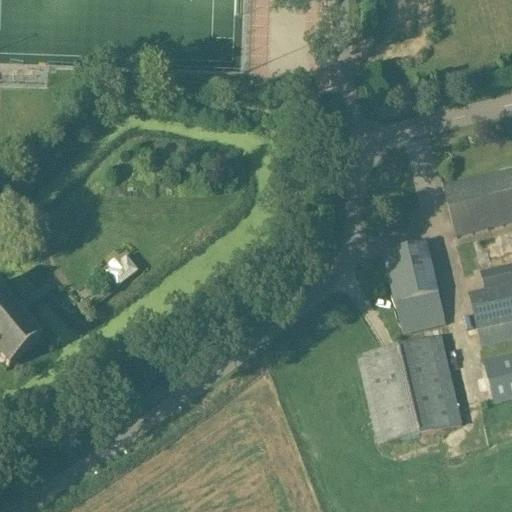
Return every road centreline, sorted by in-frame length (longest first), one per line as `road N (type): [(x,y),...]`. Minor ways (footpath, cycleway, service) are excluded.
road 1 (unclassified): [(117,442),(305,307),(328,281),(347,252),(356,174),(367,152)]
road 2 (unclassified): [(367,152),(352,121),(341,0)]
road 3 (unclassified): [(367,152),(413,129),(511,105)]
road 4 (unclassified): [(117,442),(17,511)]
